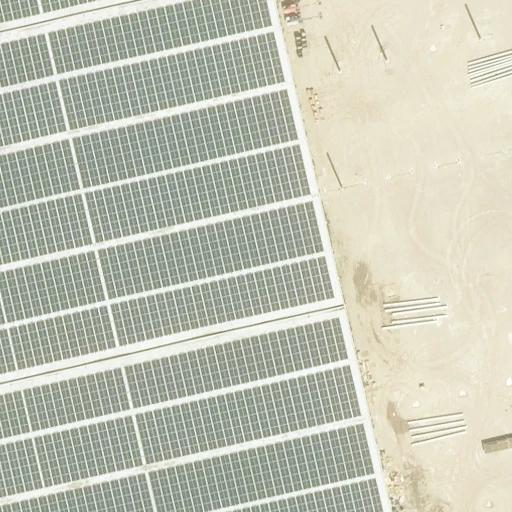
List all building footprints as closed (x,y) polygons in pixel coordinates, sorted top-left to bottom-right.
[(0,0),(0,32),(140,0),(0,0)] [(274,0),(140,0),(0,32),(0,382),(343,304),(318,192),(274,0)] [(511,0),(274,0),(318,192),(511,147),(511,0)] [(511,511),(511,147),(318,192),(343,304),(390,511),(511,511)] [(390,511),(343,304),(0,382),(0,511),(390,511)]
